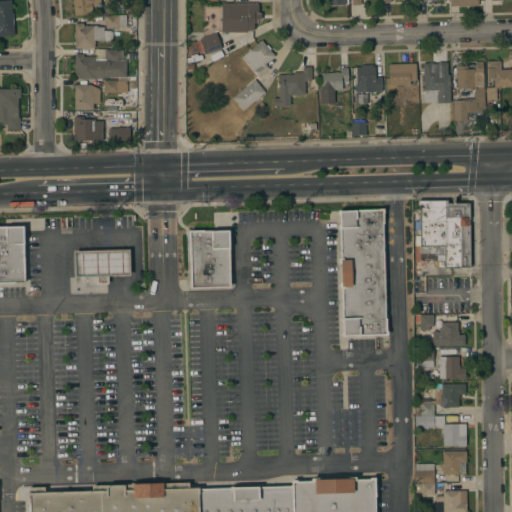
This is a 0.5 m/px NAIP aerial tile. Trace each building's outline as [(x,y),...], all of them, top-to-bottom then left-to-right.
[(0,0),(11,0),(13,25),(0,26),(0,0)] [(72,0),(99,0),(100,4),(94,5),(94,6),(91,6),(92,13),(74,15),(72,0)] [(257,5),(257,14),(258,14),(258,24),(253,24),(253,30),(248,30),(248,32),(221,31),(221,23),(213,23),(213,14),(221,15),(221,5),(257,5)] [(125,14),(126,26),(105,28),(104,16),(125,14)] [(74,23),(83,22),(83,25),(97,25),(97,26),(103,26),(103,30),(110,30),(110,40),(94,40),(94,47),(74,48),(74,23)] [(216,33),(221,48),(203,55),(197,40),(216,33)] [(274,55),(265,63),(269,68),(259,76),(254,71),(242,57),(248,51),(261,39),(274,55)] [(122,49),(122,60),(126,60),(126,77),(104,77),(102,77),(102,78),(77,78),(77,75),(74,75),(74,53),(83,53),(83,56),(94,56),(94,59),(104,60),(105,49),(122,49)] [(500,69),(511,69),(511,86),(496,87),(496,100),(486,100),(486,87),(494,86),(493,78),(487,78),(486,61),(500,60),(500,69)] [(484,97),(473,97),(473,88),(457,88),(456,65),(467,65),(467,63),(475,63),(475,61),(482,61),(484,97)] [(450,102),(424,103),(422,62),(432,62),(432,63),(438,63),(438,62),(447,62),(447,74),(449,74),(450,102)] [(415,63),(416,80),(409,80),(409,84),(389,85),(388,64),(415,63)] [(361,66),(361,64),(372,64),(372,66),(375,66),(375,77),(382,77),(382,91),(356,92),(355,66),(361,66)] [(278,74),(293,74),(293,72),(302,72),(302,67),(311,66),(311,80),(304,80),(304,94),(289,94),(289,105),(273,106),(273,98),(278,98),(278,74)] [(340,72),(340,68),(347,68),(348,86),(342,86),(342,89),(322,90),(321,72),(340,72)] [(254,79),(265,92),(243,110),(232,97),(254,79)] [(127,80),(127,92),(103,92),(103,80),(127,80)] [(99,103),(92,103),(92,109),(74,109),(74,84),(90,84),(99,89),(99,103)] [(0,88),(20,88),(20,97),(18,97),(18,117),(19,117),(19,129),(6,128),(6,124),(0,124),(0,88)] [(367,94),(367,104),(354,104),(354,94),(367,94)] [(466,99),(467,120),(453,120),(452,100),(466,99)] [(121,111),(121,123),(108,123),(108,111),(121,111)] [(74,116),(83,116),(83,118),(94,118),(94,120),(102,120),(102,140),(74,139),(74,116)] [(364,121),(365,134),(352,135),(351,122),(364,121)] [(447,199),(447,203),(469,202),(469,267),(460,267),(460,268),(443,268),(443,260),(437,260),(436,255),(434,255),(434,253),(412,253),(412,216),(419,216),(419,206),(416,206),(416,200),(447,199)] [(381,209),(385,335),(342,336),(338,211),(381,209)] [(24,282),(0,283),(0,226),(22,226),(24,282)] [(229,287),(189,288),(187,231),(228,230),(229,287)] [(128,249),(129,275),(108,276),(108,283),(96,284),(96,275),(74,276),(73,251),(128,249)] [(456,314),(456,322),(457,322),(457,331),(458,331),(458,334),(464,334),(464,345),(441,345),(441,332),(433,333),(433,326),(429,326),(429,329),(420,329),(419,314),(456,314)] [(433,366),(420,367),(420,348),(433,348),(433,366)] [(442,359),(442,356),(458,356),(458,365),(459,365),(459,368),(465,368),(464,379),(456,379),(456,378),(438,378),(438,364),(437,364),(437,359),(442,359)] [(420,414),(413,414),(413,407),(420,407),(420,403),(422,403),(422,398),(430,398),(430,401),(435,401),(435,388),(441,388),(441,384),(464,383),(465,394),(459,394),(459,397),(458,397),(458,407),(441,407),(441,402),(439,401),(437,403),(433,403),(433,416),(420,416),(420,414)] [(433,403),(419,403),(419,416),(413,416),(414,427),(442,427),(442,416),(433,416),(433,403)] [(442,416),(442,415),(445,415),(445,424),(465,424),(465,446),(442,446),(442,433),(441,433),(441,429),(442,429),(442,425),(433,425),(433,429),(420,429),(420,416),(433,416),(442,416)] [(466,450),(466,461),(465,461),(465,473),(459,473),(459,474),(442,474),(442,468),(441,468),(441,464),(442,464),(442,450),(466,450)] [(414,482),(414,470),(414,463),(433,463),(433,470),(434,470),(434,483),(415,482),(414,482)] [(291,480),(296,480),(310,480),(310,478),(318,477),(318,479),(347,478),(347,477),(355,476),(355,479),(368,479),(368,477),(373,477),(374,511),(292,511),(292,485),(291,480)] [(198,511),(29,511),(29,503),(27,503),(26,487),(44,487),(44,492),(91,490),(91,485),(108,485),(120,485),(120,484),(158,483),(158,482),(164,481),(164,483),(188,482),(188,488),(198,488),(198,511)] [(434,495),(421,495),(421,492),(415,492),(415,482),(434,483),(434,495)] [(260,486),(292,485),(292,511),(198,511),(198,488),(260,486)] [(466,490),(466,511),(442,511),(442,501),(434,501),(434,495),(442,495),(442,490),(466,490)]
